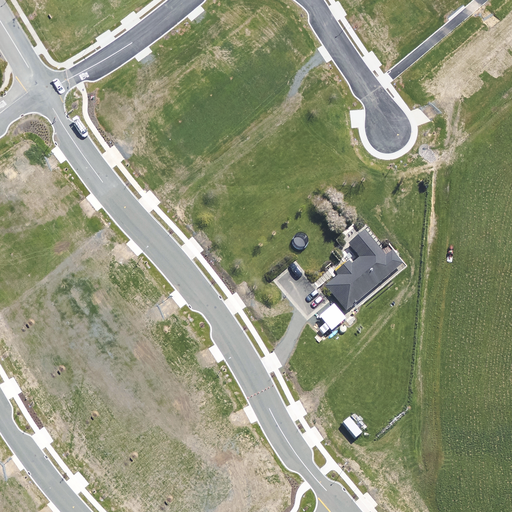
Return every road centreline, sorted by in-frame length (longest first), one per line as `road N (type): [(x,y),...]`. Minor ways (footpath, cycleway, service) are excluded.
road 1 (residential): [(335,501),(232,337),(100,176),(44,92)]
road 2 (residential): [(44,92),(111,57),(188,0)]
road 3 (residential): [(311,0),(393,129)]
road 4 (residential): [(0,410),(36,467),(79,511)]
